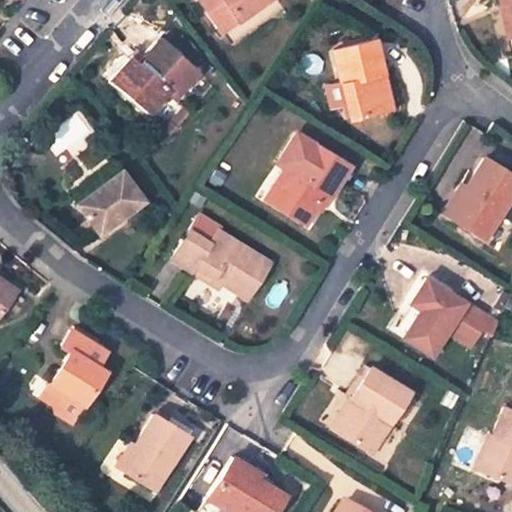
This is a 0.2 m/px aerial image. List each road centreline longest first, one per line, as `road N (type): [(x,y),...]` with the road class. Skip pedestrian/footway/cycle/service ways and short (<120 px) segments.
road 1 (residential): [(0,211),(229,370),(254,372),(276,364),(305,335),(435,112)]
road 2 (residential): [(95,0),(0,116)]
